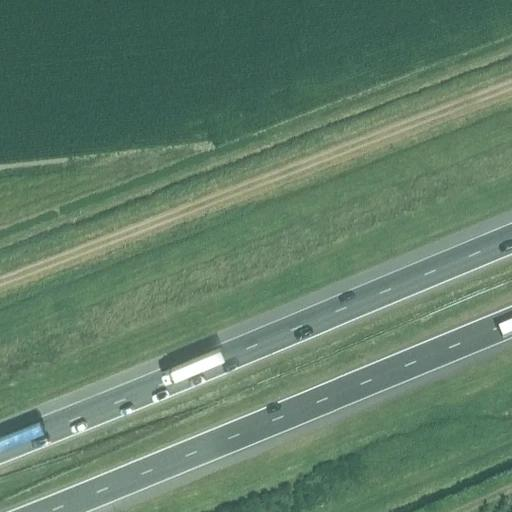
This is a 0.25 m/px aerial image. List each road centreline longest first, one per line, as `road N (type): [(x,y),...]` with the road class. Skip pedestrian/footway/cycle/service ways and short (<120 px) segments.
road 1 (motorway): [(511,244),(0,454)]
road 2 (track): [(0,285),(511,92)]
road 3 (motorway): [(54,511),(511,327)]
